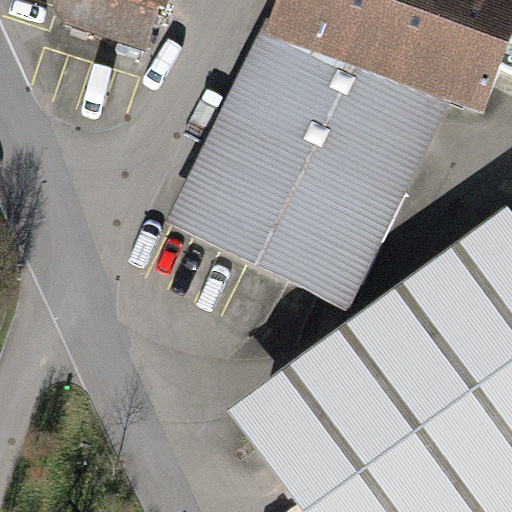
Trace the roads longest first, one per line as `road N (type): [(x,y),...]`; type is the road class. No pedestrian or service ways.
road 1 (residential): [(231,0),(90,289)]
road 2 (residential): [(90,289),(190,511)]
road 3 (residential): [(0,91),(90,289)]
road 4 (residential): [(90,289),(18,386),(0,439)]
